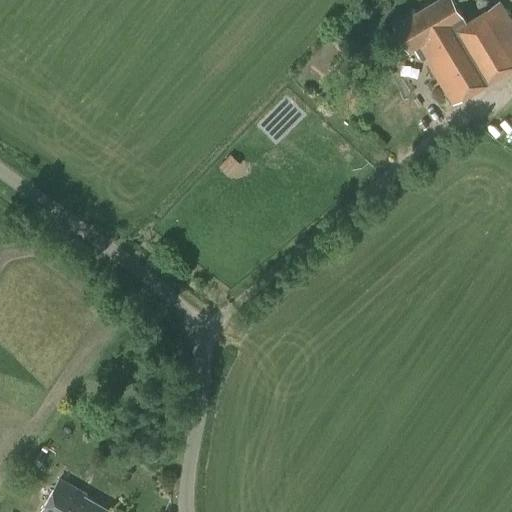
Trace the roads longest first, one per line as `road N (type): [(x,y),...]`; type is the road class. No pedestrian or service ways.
road 1 (unclassified): [(189,511),(206,335),(177,297),(0,172)]
road 2 (unknown): [(206,335),(443,120),(511,78)]
